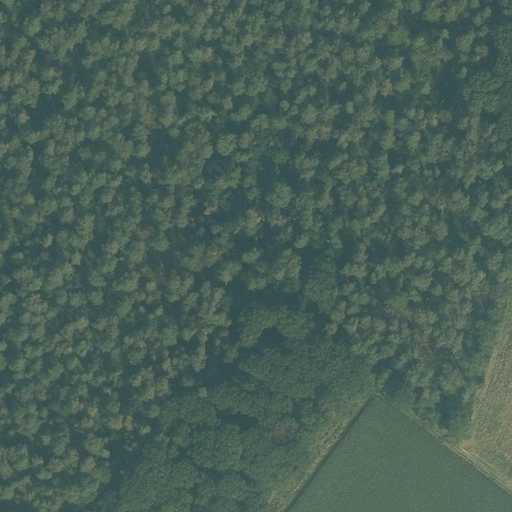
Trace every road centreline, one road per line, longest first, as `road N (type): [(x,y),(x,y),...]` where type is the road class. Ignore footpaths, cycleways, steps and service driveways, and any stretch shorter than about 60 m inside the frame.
road 1 (track): [(73,511),(298,341),(326,286),(424,0)]
road 2 (track): [(511,490),(329,350),(298,341)]
